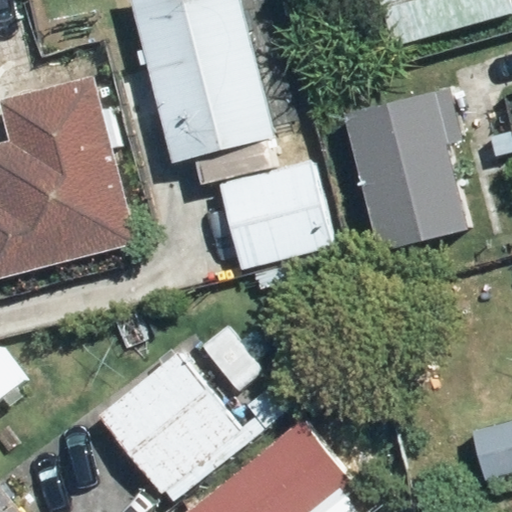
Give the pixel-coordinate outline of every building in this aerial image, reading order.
[(258,0),(151,0),(193,163),(293,137),(258,0)] [(511,11),(511,0),(400,0),(415,43),(511,11)] [(157,241),(112,77),(17,103),(27,138),(0,145),(0,166),(7,193),(0,195),(0,272),(3,283),(157,241)] [(482,142),(462,80),(363,112),(405,246),(488,220),(465,147),(482,142)] [(320,161),(235,182),(256,265),(341,244),(320,161)] [(237,322),(212,348),(250,384),(275,358),(237,322)] [(16,337),(0,350),(0,408),(44,371),(16,337)] [(247,414),(191,348),(114,412),(190,502),(316,395),(297,372),(247,414)] [(337,511),(372,485),(318,416),(195,511),(337,511)] [(511,424),(482,430),(492,483),(511,478),(511,424)] [(0,511),(46,511),(0,456),(0,511)]
